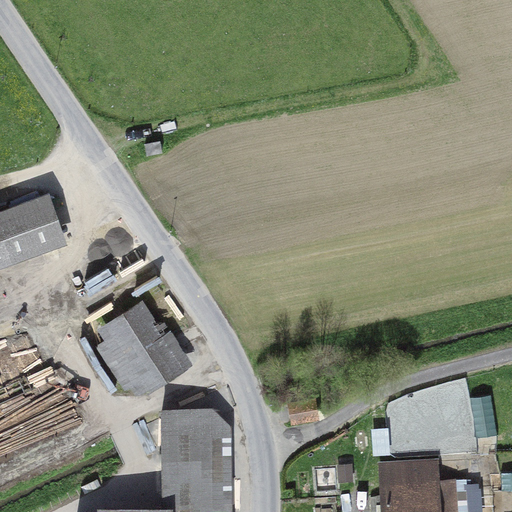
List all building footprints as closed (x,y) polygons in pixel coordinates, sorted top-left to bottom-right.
[(160,139),(144,142),(147,155),(162,152),(160,139)] [(50,189),(0,206),(0,264),(68,240),(50,189)] [(130,387),(137,397),(192,361),(164,319),(159,322),(142,296),(97,325),(105,338),(96,343),(126,389),(130,387)] [(316,398),(289,402),(292,423),(319,419),(316,398)] [(99,511),(233,511),(231,424),(213,404),(161,405),(162,511),(99,511)] [(439,457),(379,460),(381,511),(469,511),(467,479),(473,479),(472,457),(439,459),(439,457)] [(354,462),(339,463),(340,480),(355,479),(354,462)]
